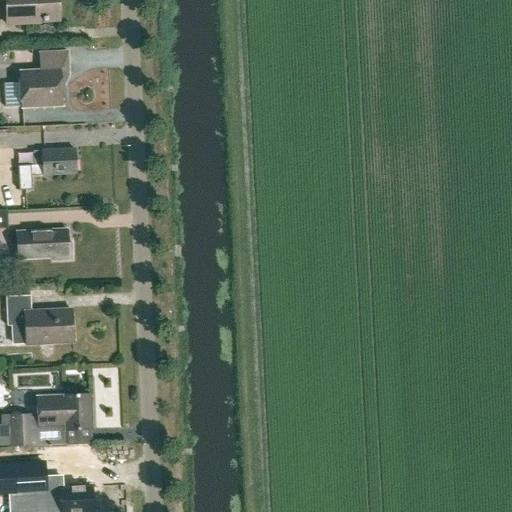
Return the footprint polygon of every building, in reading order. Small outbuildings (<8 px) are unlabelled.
[(0,0),(0,1),(7,1),(8,22),(43,20),(43,17),(58,16),(57,0),(0,0)] [(21,105),(62,103),(61,73),(69,73),(68,48),(39,50),(40,68),(20,69),(21,105)] [(33,148),(34,161),(17,162),(19,187),(31,186),(31,172),(43,171),(43,172),(76,170),(75,145),(42,147),(42,148),(33,148)] [(67,241),(66,229),(17,231),(18,257),(52,256),(52,259),(71,258),(70,241),(67,241)] [(30,311),(30,296),(7,297),(8,324),(14,324),(15,342),(72,340),(70,309),(30,311)] [(91,428),(90,394),(31,396),(32,418),(27,418),(27,417),(1,418),(2,446),(28,445),(28,447),(65,446),(65,429),(91,428)] [(44,463),(0,465),(0,494),(15,493),(15,511),(93,511),(92,487),(61,489),(61,477),(45,478),(44,463)]
